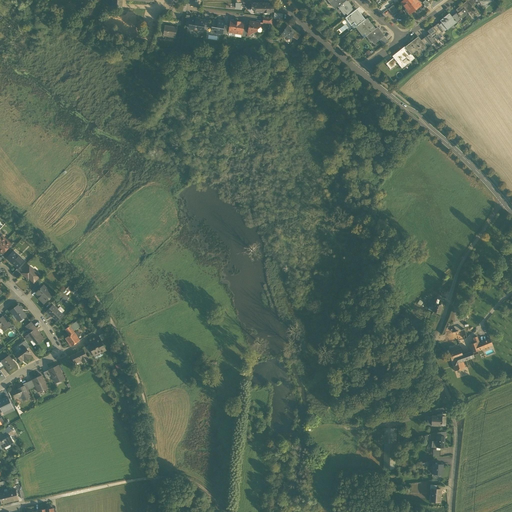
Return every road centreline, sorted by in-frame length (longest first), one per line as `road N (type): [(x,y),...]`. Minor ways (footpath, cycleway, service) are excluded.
road 1 (track): [(152,511),(145,403),(112,322),(65,261),(0,198)]
road 2 (residential): [(452,511),(456,412),(430,346),(461,260),(502,200)]
road 3 (tertiary): [(502,200),(361,71)]
road 4 (track): [(461,260),(316,383)]
road 5 (track): [(55,497),(145,477),(187,479),(225,511)]
